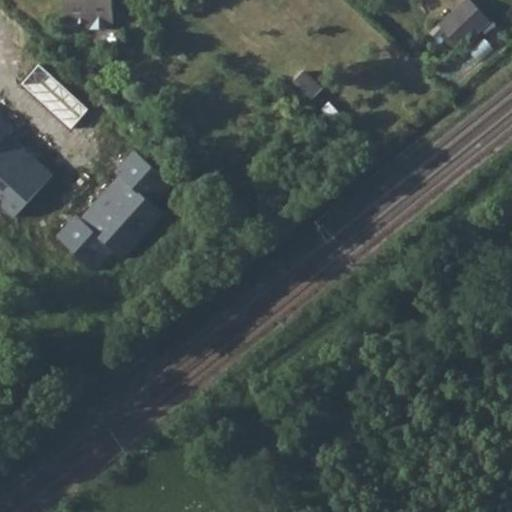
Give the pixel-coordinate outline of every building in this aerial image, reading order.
[(64,0),(64,26),(78,26),(87,25),(88,31),(113,31),(113,0),(64,0)] [(468,0),(443,23),(467,49),(497,22),(477,0),(468,0)] [(0,144),(9,135),(15,127),(0,115),(0,144)] [(54,175),(9,135),(0,144),(0,203),(15,217),(54,175)] [(173,180),(133,145),(109,172),(118,180),(82,221),(76,218),(61,235),(96,266),(111,251),(123,261),(165,214),(153,203),(173,180)]
